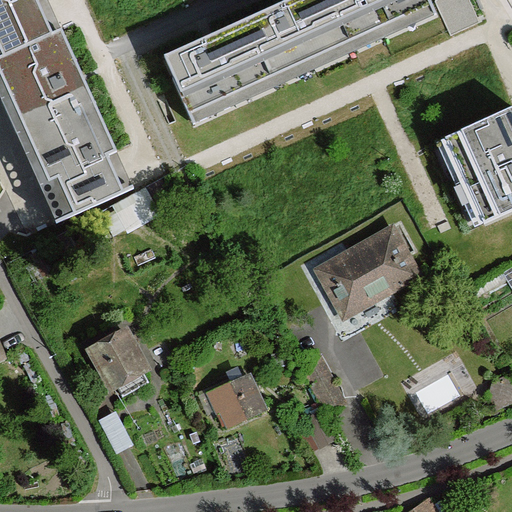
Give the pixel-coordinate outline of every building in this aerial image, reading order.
[(0,0),(0,108),(53,223),(120,193),(105,159),(120,152),(63,28),(50,34),(36,4),(43,0),(0,0)] [(290,0),(162,59),(193,128),(437,17),(429,0),(290,0)] [(511,106),(439,140),(479,227),(511,212),(511,106)] [(161,215),(147,188),(114,206),(128,234),(161,215)] [(395,228),(319,271),(342,312),(386,288),(389,294),(420,276),(395,228)] [(127,332),(93,351),(113,386),(117,384),(142,370),(147,368),(127,332)] [(312,384),(331,374),(319,351),(300,361),(312,384)] [(148,382),(142,370),(117,384),(123,396),(148,382)] [(347,405),(331,374),(312,384),(329,415),(347,405)] [(511,402),(511,382),(509,377),(497,383),(492,396),(499,409),(511,402)] [(248,378),(217,393),(231,423),(262,408),(248,378)] [(326,419),(322,413),(307,421),(314,434),(322,447),(336,439),(326,419)] [(437,511),(430,500),(412,511),(437,511)]
